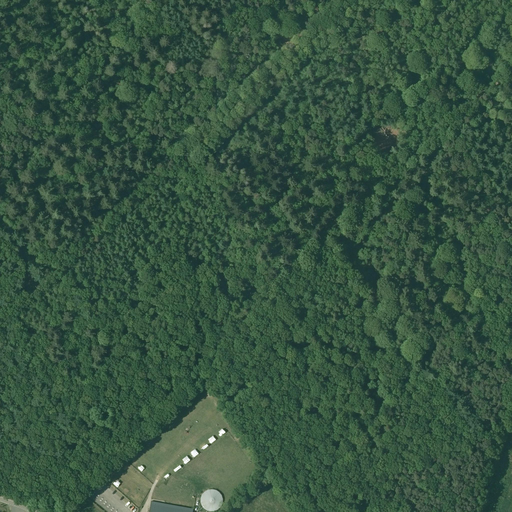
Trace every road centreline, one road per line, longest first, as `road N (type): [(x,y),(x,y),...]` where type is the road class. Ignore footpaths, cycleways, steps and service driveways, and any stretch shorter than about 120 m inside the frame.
road 1 (unknown): [(33,511),(131,403),(156,390),(197,347),(255,314),(280,331),(354,443),(393,436),(453,400),(511,346)]
road 2 (track): [(0,321),(186,155)]
road 3 (track): [(186,155),(355,0)]
